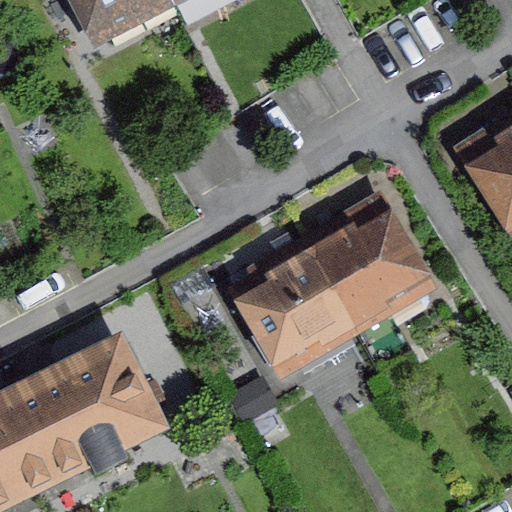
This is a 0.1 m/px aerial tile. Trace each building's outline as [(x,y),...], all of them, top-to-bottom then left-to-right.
[(82,0),(100,34),(165,0),(82,0)] [(511,134),(465,163),(511,241),(511,134)] [(392,215),(313,261),(364,349),(443,303),(392,215)] [(313,261),(233,307),(285,395),(364,349),(313,261)] [(124,345),(0,405),(0,462),(24,511),(170,439),(124,345)] [(0,462),(0,511),(20,511),(24,511),(0,462)]
